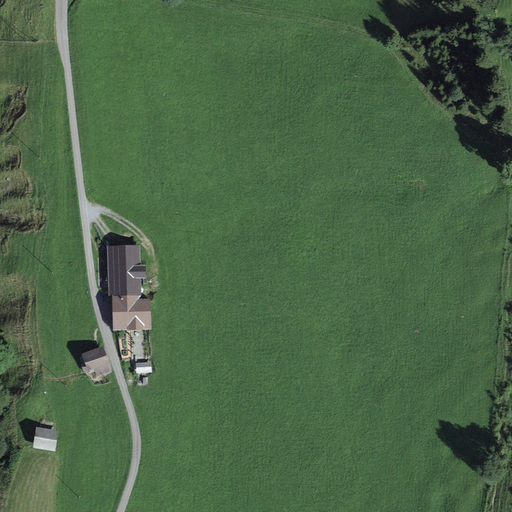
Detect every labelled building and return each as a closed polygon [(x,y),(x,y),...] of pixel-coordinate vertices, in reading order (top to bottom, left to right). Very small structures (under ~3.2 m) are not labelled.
[(300,235),(299,263),(320,264),(321,241),(314,241),(315,235),(300,235)] [(136,250),(115,251),(117,294),(137,293),(136,277),(143,276),(143,267),(136,268),(136,250)] [(149,305),(149,299),(117,300),(118,328),(130,328),(130,324),(150,324),(150,313),(142,314),(141,306),(149,305)] [(80,357),(85,373),(95,370),(97,376),(110,371),(102,349),(80,357)] [(39,431),(37,446),(52,448),(55,433),(39,431)]
